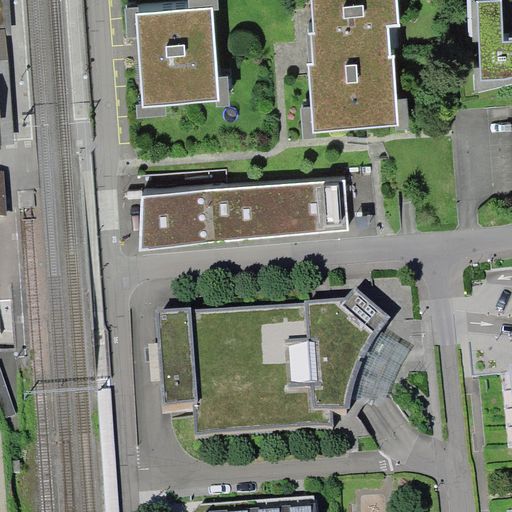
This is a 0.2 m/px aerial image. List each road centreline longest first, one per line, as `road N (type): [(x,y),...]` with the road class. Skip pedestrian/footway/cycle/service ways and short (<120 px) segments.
road 1 (residential): [(438,250),(113,271)]
road 2 (residential): [(98,0),(113,271)]
road 3 (residential): [(438,250),(462,511)]
road 4 (residential): [(113,271),(127,511)]
